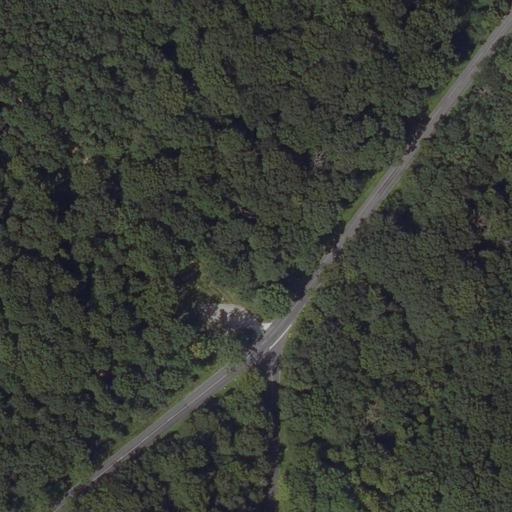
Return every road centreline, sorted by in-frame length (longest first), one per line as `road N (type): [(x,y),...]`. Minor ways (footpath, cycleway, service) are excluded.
road 1 (tertiary): [(511,18),(265,343)]
road 2 (tertiary): [(56,511),(265,343)]
road 3 (tertiary): [(265,343),(272,511)]
